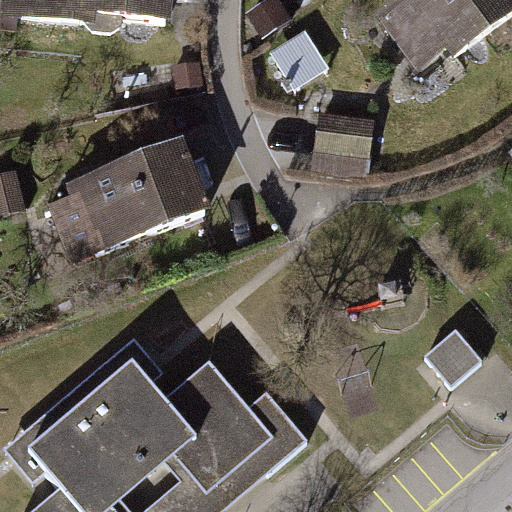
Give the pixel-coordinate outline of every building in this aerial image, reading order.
[(68,28),(70,0),(5,0),(4,23),(68,28)] [(174,36),(176,0),(70,0),(68,28),(174,36)] [(277,0),(273,0),(248,19),(265,43),(294,23),(277,0)] [(511,30),(511,0),(405,0),(376,21),(427,91),(511,30)] [(305,34),(271,57),(296,95),(330,73),(305,34)] [(200,66),(175,69),(178,92),(204,89),(200,66)] [(376,123),(321,117),(314,173),(369,180),(376,123)] [(210,223),(184,152),(42,204),(68,274),(210,223)] [(455,334),(426,360),(454,391),(483,366),(455,334)] [(237,511),(312,450),(270,402),(251,418),(214,374),(169,411),(138,374),(29,465),(62,504),(52,511),(237,511)]
